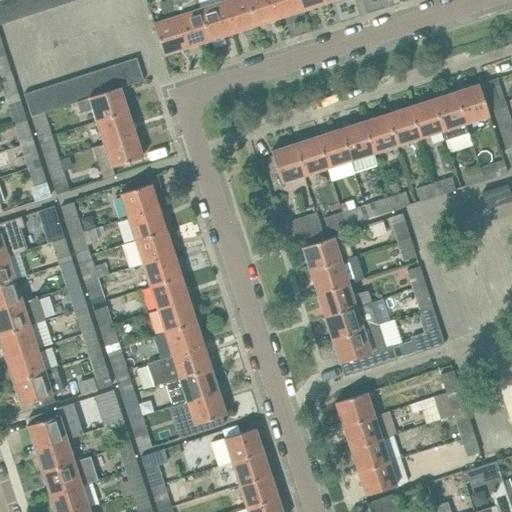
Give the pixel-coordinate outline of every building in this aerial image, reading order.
[(0,0),(7,22),(18,18),(12,0),(0,0)] [(12,0),(18,18),(29,15),(24,0),(12,0)] [(40,11),(36,0),(24,0),(29,15),(40,11)] [(36,0),(40,11),(51,8),(48,0),(36,0)] [(168,0),(160,3),(165,19),(153,23),(163,54),(186,47),(171,0),(168,0)] [(171,0),(186,47),(209,39),(196,0),(171,0)] [(232,32),(221,0),(196,0),(209,39),(232,32)] [(255,25),(247,0),(221,0),(232,32),(255,25)] [(247,0),(255,25),(278,17),(272,0),(247,0)] [(301,10),(297,0),(272,0),(278,17),(301,10)] [(297,0),(301,10),(324,2),(323,0),(297,0)] [(0,75),(11,72),(5,54),(0,55),(0,75)] [(144,80),(143,79),(136,57),(124,61),(132,84),(144,80)] [(121,87),(132,84),(124,61),(113,64),(121,87)] [(110,91),(120,88),(121,87),(113,64),(102,68),(110,91)] [(99,95),(110,91),(102,68),(91,72),(99,95)] [(18,95),(16,90),(11,72),(0,75),(0,82),(5,99),(18,95)] [(87,98),(99,95),(91,72),(80,75),(87,98)] [(76,102),(87,98),(80,75),(69,79),(76,102)] [(489,99),(502,95),(496,77),(483,81),(489,99)] [(65,105),(76,102),(69,79),(58,82),(65,105)] [(54,109),(65,105),(58,82),(47,86),(54,109)] [(489,115),(478,84),(455,91),(465,123),(489,115)] [(54,109),(47,86),(36,90),(43,112),(54,109)] [(87,98),(76,102),(80,112),(92,108),(96,120),(127,110),(120,88),(110,91),(99,95),(87,98)] [(31,116),(43,112),(36,90),(24,93),(31,116)] [(465,123),(455,91),(432,99),(442,130),(465,123)] [(12,122),(25,118),(18,95),(5,99),(12,122)] [(442,130),(432,99),(409,106),(419,138),(442,130)] [(419,138),(409,106),(386,114),(396,145),(419,138)] [(499,128),(511,124),(505,106),(493,110),(499,128)] [(135,133),(127,110),(96,120),(103,143),(135,133)] [(43,112),(31,116),(37,135),(49,131),(43,112)] [(396,145),(386,114),(363,121),(373,152),(396,145)] [(20,145),(33,141),(25,118),(12,122),(20,145)] [(373,152),(363,121),(340,129),(350,160),(373,152)] [(511,126),(511,124),(499,128),(504,145),(511,142),(511,126)] [(350,160),(340,129),(317,136),(327,167),(350,160)] [(449,151),(472,145),(469,132),(446,138),(449,151)] [(135,133),(103,143),(92,146),(95,157),(96,157),(103,178),(113,174),(111,167),(142,157),(135,133)] [(46,162),(58,158),(51,135),(38,139),(46,162)] [(327,167),(317,136),(294,144),(304,175),(327,167)] [(27,168),(40,164),(33,141),(20,145),(27,168)] [(294,144),(270,151),(281,182),(304,175),(294,144)] [(46,162),(47,167),(54,186),(66,182),(58,158),(46,162)] [(483,180),(507,172),(503,160),(479,168),(483,180)] [(40,164),(27,168),(33,186),(45,182),(40,164)] [(483,180),(479,168),(462,174),(466,186),(483,180)] [(437,195),(455,189),(451,177),(434,183),(437,195)] [(158,207),(151,183),(119,194),(127,217),(158,207)] [(437,195),(434,183),(416,188),(419,201),(437,195)] [(507,184),(481,192),(486,207),(511,199),(507,184)] [(391,210),(409,204),(405,192),(388,197),(391,210)] [(388,197),(379,200),(369,203),(373,216),(391,210),(388,197)] [(69,236),(82,232),(72,202),(59,206),(69,236)] [(54,206),(39,211),(43,225),(59,221),(54,206)] [(346,225),(363,219),(359,206),(341,212),(346,225)] [(166,230),(158,207),(127,217),(134,240),(166,230)] [(322,231),(315,210),(281,221),(288,242),(322,231)] [(346,225),(341,212),(322,218),(326,231),(346,225)] [(21,216),(0,223),(0,258),(7,256),(26,251),(19,228),(24,227),(21,216)] [(397,242),(410,238),(404,220),(392,224),(397,242)] [(93,228),(82,232),(69,236),(77,259),(90,255),(86,244),(97,241),(93,228)] [(173,253),(166,230),(134,240),(142,263),(173,253)] [(340,260),(339,255),(333,236),(301,246),(309,270),(340,260)] [(58,265),(71,261),(64,238),(51,242),(58,265)] [(410,238),(397,242),(403,260),(416,256),(410,238)] [(181,276),(173,253),(142,263),(149,286),(181,276)] [(105,262),(93,265),(90,255),(77,259),(84,282),(97,278),(97,277),(109,273),(105,262)] [(0,283),(14,279),(7,256),(0,258),(0,283)] [(348,283),(340,260),(309,270),(317,293),(348,283)] [(56,278),(53,284),(55,291),(65,287),(66,288),(78,284),(71,261),(58,265),(62,277),(56,278)] [(412,288),(425,284),(419,266),(407,270),(412,288)] [(188,299),(181,276),(149,286),(157,309),(188,299)] [(97,278),(84,282),(91,304),(104,300),(97,278)] [(0,308),(22,302),(14,279),(0,283),(0,308)] [(351,295),(348,283),(317,293),(324,316),(371,301),(368,290),(351,295)] [(86,307),(78,284),(66,288),(69,300),(72,311),(86,307)] [(425,284),(412,288),(418,306),(430,302),(425,284)] [(0,308),(0,334),(29,325),(45,320),(37,297),(22,302),(0,308)] [(195,322),(188,299),(157,309),(164,332),(186,325),(195,322)] [(378,324),(371,301),(324,316),(331,339),(378,324)] [(99,328),(111,323),(106,306),(93,310),(99,328)] [(75,320),(64,324),(68,336),(80,332),(80,334),(93,330),(86,307),(72,311),(75,320)] [(440,330),(434,312),(422,316),(427,334),(440,330)] [(186,325),(164,332),(152,336),(160,359),(203,345),(195,322),(186,325)] [(107,351),(119,347),(111,323),(99,328),(107,351)] [(331,339),(343,376),(396,359),(391,346),(385,348),(378,324),(331,339)] [(37,348),(29,325),(0,334),(0,341),(5,358),(37,348)] [(78,349),(84,346),(85,351),(98,347),(93,330),(80,334),(81,335),(74,337),(78,349)] [(411,341),(402,344),(406,356),(415,353),(419,352),(415,340),(411,341)] [(160,359),(147,363),(154,386),(165,382),(200,371),(210,367),(203,345),(160,359)] [(114,374),(126,370),(119,347),(107,351),(114,374)] [(44,371),(37,348),(5,358),(13,381),(44,371)] [(96,380),(108,376),(102,358),(90,362),(96,380)] [(13,381),(20,405),(63,391),(56,367),(44,371),(13,381)] [(210,367),(200,371),(165,382),(173,405),(186,401),(218,390),(210,367)] [(122,397),(134,393),(126,370),(114,374),(122,397)] [(446,392),(458,388),(453,370),(440,374),(446,392)] [(458,388),(446,392),(452,410),(464,406),(458,388)] [(218,390),(186,401),(194,424),(225,414),(218,390)] [(104,406),(107,416),(103,417),(105,426),(110,424),(122,420),(113,392),(87,401),(90,410),(104,406)] [(342,425),(374,415),(366,392),(335,402),(342,425)] [(129,420),(141,416),(134,393),(122,397),(129,420)] [(66,438),(58,415),(27,425),(35,449),(66,438)] [(377,426),(374,415),(342,425),(350,448),(381,438),(399,432),(395,420),(377,426)] [(141,416),(129,420),(139,450),(151,446),(141,416)] [(461,438),(473,434),(467,416),(455,420),(461,438)] [(130,443),(122,420),(110,424),(117,447),(130,443)] [(255,428),(245,431),(223,438),(231,461),(262,451),(255,428)] [(473,434),(461,438),(467,456),(479,452),(473,434)] [(73,461),(66,438),(35,449),(42,471),(73,461)] [(389,461),(381,438),(350,448),(357,472),(389,461)] [(124,470),(137,466),(130,443),(117,447),(124,470)] [(270,474),(262,451),(231,461),(238,485),(270,474)] [(90,456),(73,461),(42,471),(49,494),(81,484),(97,479),(90,456)] [(357,472),(365,495),(396,485),(389,461),(357,472)] [(150,487),(163,483),(157,465),(144,469),(150,487)] [(132,493),(145,489),(137,466),(124,470),(132,493)] [(482,476),(483,476),(480,466),(461,472),(464,482),(473,479),(482,476)] [(277,498),(270,474),(238,485),(246,508),(267,501),(277,498)] [(511,486),(509,478),(502,480),(506,494),(511,511),(511,486)] [(163,483),(150,487),(156,504),(168,500),(163,483)] [(73,511),(88,507),(81,484),(49,494),(55,511),(73,511)] [(137,511),(152,511),(145,489),(132,493),(137,511)] [(369,511),(396,511),(397,511),(391,494),(367,502),(369,511)] [(493,498),(495,505),(475,511),(511,511),(506,494),(493,498)] [(282,511),(277,498),(267,501),(246,508),(247,511),(282,511)] [(449,511),(450,511),(447,502),(434,506),(435,511),(449,511)]
